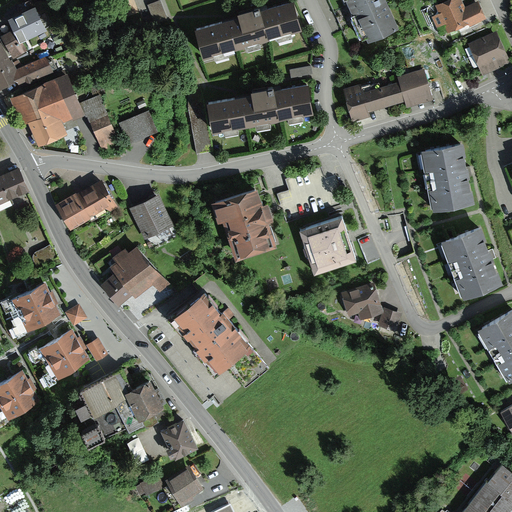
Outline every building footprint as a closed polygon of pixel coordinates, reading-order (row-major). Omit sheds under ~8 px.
[(293,0),(292,0),(195,26),(203,54),(301,28),(293,0)] [(386,0),(348,0),(367,40),(399,25),(386,0)] [(460,0),(445,0),(435,4),(439,12),(432,15),(436,26),(444,23),(448,33),(484,18),(476,0),(475,0),(463,5),(460,0)] [(148,22),(168,16),(163,2),(143,8),(148,22)] [(13,30),(2,36),(13,58),(27,51),(23,42),(47,30),(36,7),(8,21),(13,30)] [(498,31),(470,41),(482,74),(510,64),(498,31)] [(2,43),(0,44),(0,90),(17,83),(20,89),(54,74),(46,58),(17,71),(12,61),(10,62),(2,43)] [(361,82),(343,87),(353,120),(370,115),(369,111),(405,100),(406,106),(433,98),(423,66),(397,74),(398,80),(364,90),(361,82)] [(67,74),(10,98),(22,125),(29,122),(39,145),(66,133),(61,122),(73,117),(74,119),(84,114),(67,74)] [(309,83),(210,100),(215,129),(314,111),(309,83)] [(101,95),(82,103),(102,149),(119,142),(101,95)] [(130,145),(160,132),(150,110),(120,122),(130,145)] [(458,146),(419,153),(429,205),(468,198),(458,146)] [(0,204),(29,192),(20,169),(0,177),(0,204)] [(56,205),(71,230),(106,208),(107,211),(117,205),(102,179),(56,205)] [(273,244),(256,188),(214,201),(219,218),(225,216),(237,255),(273,244)] [(131,209),(145,239),(174,225),(160,195),(131,209)] [(339,217),(299,231),(313,272),(353,258),(339,217)] [(480,230),(440,245),(458,295),(499,280),(480,230)] [(115,270),(101,281),(119,304),(132,293),(135,297),(152,284),(156,290),(165,283),(136,246),(127,253),(125,249),(114,257),(118,262),(112,266),(115,270)] [(360,317),(383,309),(373,282),(341,293),(348,313),(358,309),(360,317)] [(57,313),(43,283),(1,303),(16,333),(57,313)] [(203,292),(171,318),(215,373),(241,352),(245,356),(251,352),(203,292)] [(78,304),(65,311),(71,323),(84,316),(78,304)] [(400,314),(383,309),(379,324),(396,329),(400,314)] [(511,314),(476,335),(500,377),(511,370),(511,314)] [(88,358),(72,328),(28,353),(45,382),(88,358)] [(97,337),(86,343),(94,357),(105,351),(97,337)] [(120,367),(80,387),(94,414),(115,403),(127,428),(144,420),(145,423),(155,418),(150,410),(161,404),(149,380),(131,390),(120,367)] [(0,418),(37,398),(22,370),(0,382),(0,418)] [(511,407),(501,414),(511,432),(511,407)] [(183,419),(161,429),(169,446),(166,447),(171,457),(196,445),(183,419)] [(102,434),(96,422),(81,429),(87,441),(102,434)] [(138,466),(150,461),(140,438),(128,443),(138,466)] [(511,511),(511,470),(501,461),(460,511),(447,511),(443,509),(440,511),(511,511)] [(201,485),(188,464),(166,478),(179,499),(201,485)] [(163,485),(156,474),(135,485),(139,492),(143,490),(146,494),(163,485)]
